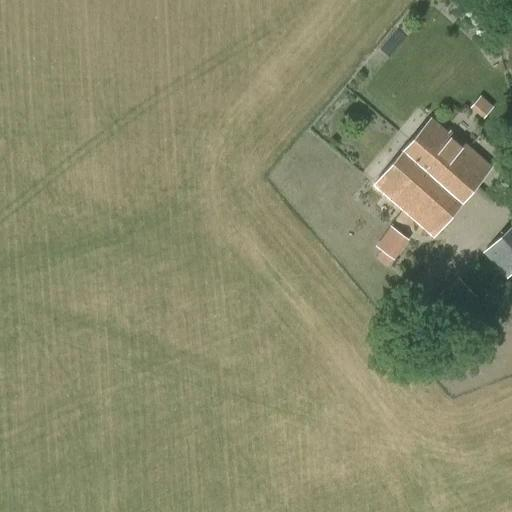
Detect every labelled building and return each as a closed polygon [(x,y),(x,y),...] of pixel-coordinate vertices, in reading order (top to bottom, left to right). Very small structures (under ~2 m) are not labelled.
[(483,97),(475,106),(486,115),(493,106),(483,97)] [(430,119),(411,141),(470,192),(491,168),(449,132),(447,134),(430,119)] [(470,192),(411,141),(374,184),(433,235),(470,192)] [(511,225),(482,253),(506,278),(511,272),(511,225)] [(376,246),(393,259),(407,239),(390,227),(376,246)] [(431,309),(450,328),(479,300),(460,280),(431,309)] [(467,319),(431,346),(444,364),(480,336),(467,319)]
